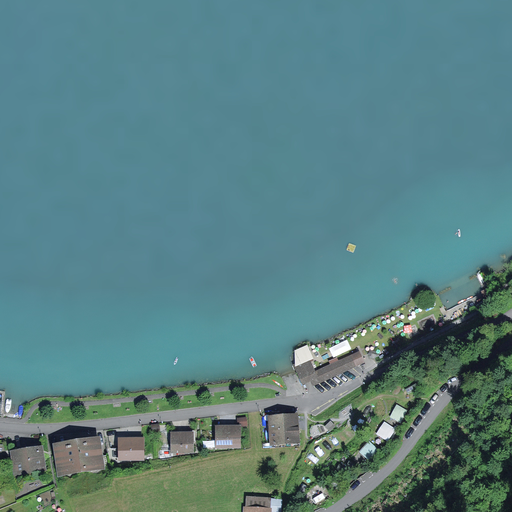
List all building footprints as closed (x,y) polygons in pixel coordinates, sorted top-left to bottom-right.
[(489,288),(481,292),(484,298),(492,294),(489,288)] [(314,375),(308,361),(296,367),(303,383),(312,379),(314,384),(362,362),(361,360),(359,355),(314,375)] [(294,419),(272,421),(273,443),(296,442),(294,419)] [(377,433),(388,440),(396,428),(385,421),(377,433)] [(217,429),(217,447),(238,447),(238,429),(217,429)] [(171,432),(171,453),(193,453),(192,432),(179,432),(171,432)] [(142,441),(120,441),(120,459),(142,459),(142,441)] [(95,444),(59,449),(62,474),(99,468),(95,444)] [(39,451),(15,455),(18,474),(42,470),(39,451)] [(272,511),(281,511),(282,499),(273,498),(272,511)] [(247,499),(246,511),(269,511),(270,500),(247,499)]
